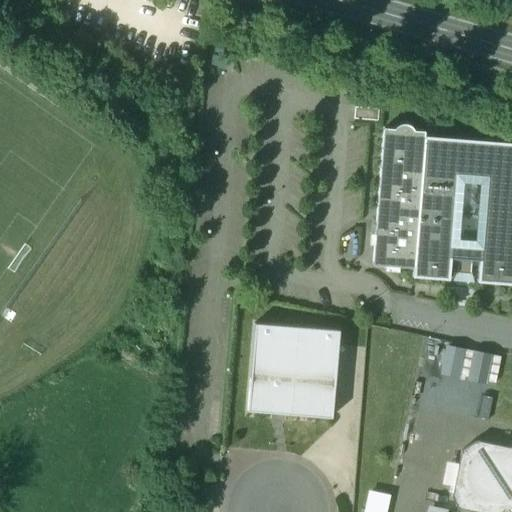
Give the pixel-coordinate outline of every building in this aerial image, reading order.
[(396,125),(393,128),(383,127),(372,264),(413,267),(423,137),(424,130),(413,129),(411,126),(408,124),(404,123),(400,123),(396,125)] [(511,143),(423,137),(412,279),(511,286),(511,143)] [(338,329),(253,322),(249,377),(246,410),(331,417),(334,384),(338,329)] [(455,380),(460,352),(445,349),(439,377),(455,380)] [(490,357),(472,353),(466,381),(484,385),(490,357)] [(511,511),(511,445),(509,447),(476,440),(460,450),(451,496),(457,508),(477,511),(502,511),(506,510),(507,511),(511,511)] [(426,503),(424,511),(446,511),(447,508),(426,503)]
